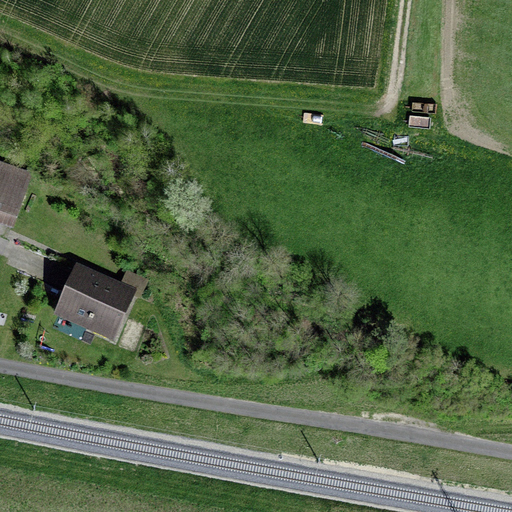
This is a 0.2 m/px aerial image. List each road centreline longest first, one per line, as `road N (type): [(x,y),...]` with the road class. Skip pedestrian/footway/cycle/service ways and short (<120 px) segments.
road 1 (track): [(0,369),(511,457)]
road 2 (track): [(0,33),(137,82),(393,106),(405,0)]
